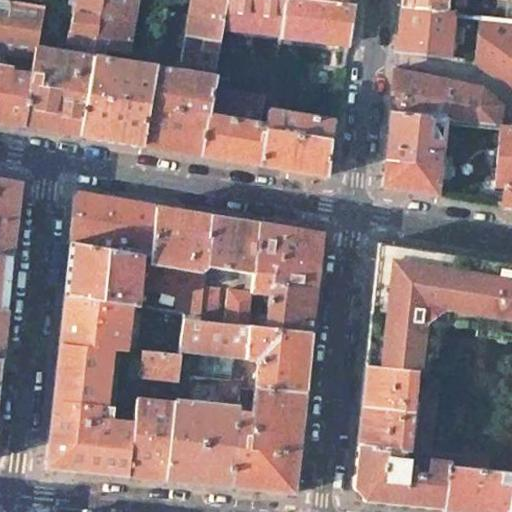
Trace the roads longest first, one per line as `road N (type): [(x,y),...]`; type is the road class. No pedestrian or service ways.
road 1 (residential): [(49,160),(11,494)]
road 2 (residential): [(49,160),(350,210)]
road 3 (residential): [(319,511),(350,210)]
road 4 (residential): [(350,210),(375,0)]
road 5 (residential): [(183,511),(11,494)]
road 6 (residential): [(350,210),(511,238)]
